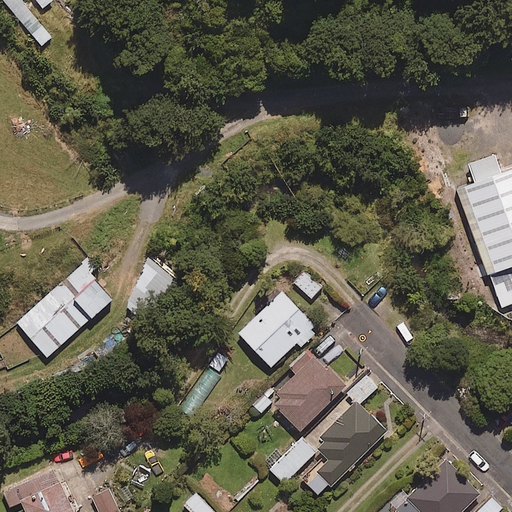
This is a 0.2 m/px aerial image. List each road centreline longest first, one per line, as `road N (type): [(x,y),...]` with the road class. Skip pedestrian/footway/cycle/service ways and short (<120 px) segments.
road 1 (residential): [(259,109),(375,76),(511,77)]
road 2 (residential): [(346,305),(511,474)]
road 3 (track): [(259,109),(192,92),(175,78),(134,0)]
